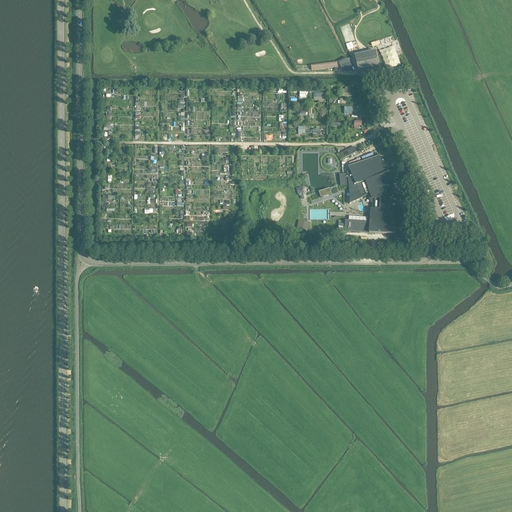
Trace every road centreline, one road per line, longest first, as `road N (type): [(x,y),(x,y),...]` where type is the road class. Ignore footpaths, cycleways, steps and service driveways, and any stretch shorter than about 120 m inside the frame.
road 1 (tertiary): [(60,0),(63,511)]
road 2 (unclassified): [(430,261),(84,259)]
road 3 (unclassified): [(84,259),(78,0)]
road 4 (unclassified): [(84,259),(76,304),(78,511)]
road 5 (track): [(348,73),(289,70),(245,0)]
